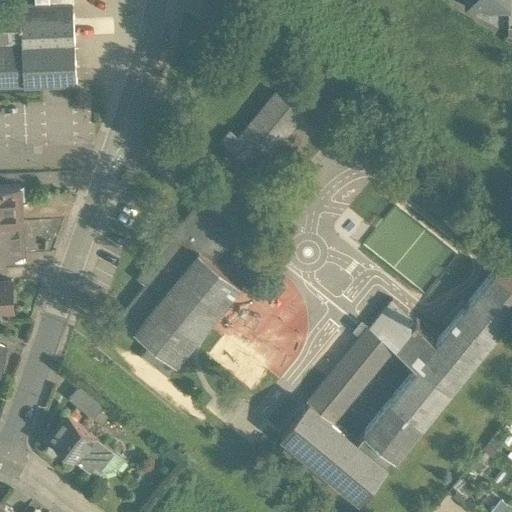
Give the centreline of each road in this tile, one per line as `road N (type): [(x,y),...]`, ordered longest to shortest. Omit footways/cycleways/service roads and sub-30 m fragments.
road 1 (residential): [(9,452),(112,163)]
road 2 (residential): [(112,163),(158,0)]
